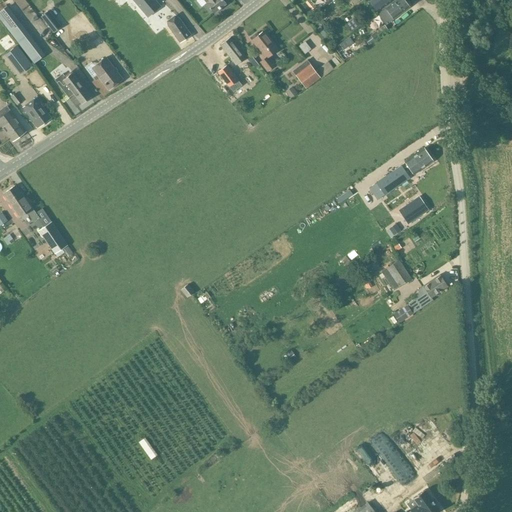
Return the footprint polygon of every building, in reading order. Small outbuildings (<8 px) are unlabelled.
[(133,0),(148,17),(160,6),(154,0),(133,0)] [(213,13),(226,4),(222,0),(204,0),(206,2),(205,3),(213,13)] [(368,0),(377,11),(384,6),(392,0),(368,0)] [(409,6),(404,0),(396,0),(385,8),(393,19),(409,6)] [(7,5),(0,10),(0,18),(9,29),(34,62),(45,54),(19,21),(7,5)] [(94,5),(88,9),(101,27),(106,23),(94,5)] [(23,10),(29,18),(34,14),(28,6),(23,10)] [(41,16),(53,33),(62,26),(49,10),(41,16)] [(168,25),(180,42),(190,35),(179,18),(168,25)] [(376,31),(380,36),(388,30),(385,25),(376,31)] [(267,71),(275,65),(268,56),(278,49),(264,30),(251,40),(265,58),(260,62),(267,71)] [(380,36),(376,31),(371,36),(374,40),(380,36)] [(375,41),(371,36),(365,40),(369,45),(375,41)] [(237,65),(246,57),(230,37),(221,45),(230,57),(237,65)] [(31,65),(16,46),(7,53),(22,73),(31,65)] [(96,73),(107,89),(120,79),(104,57),(97,63),(101,69),(96,73)] [(238,98),(246,91),(242,86),(227,65),(218,72),(233,92),(238,98)] [(297,76),(306,88),(320,77),(311,65),(297,76)] [(91,96),(72,73),(66,78),(62,73),(55,79),(69,98),(74,94),(81,104),(91,96)] [(286,92),(290,98),(297,93),(293,87),(286,92)] [(23,107),(38,127),(51,118),(36,98),(23,107)] [(0,117),(0,123),(13,141),(26,131),(10,110),(0,117)] [(433,161),(423,148),(404,162),(413,175),(433,161)] [(370,188),(378,199),(385,194),(410,177),(401,166),(377,183),(370,188)] [(38,219),(39,218),(36,213),(16,185),(3,194),(19,217),(27,212),(34,222),(38,219)] [(428,210),(419,197),(399,210),(408,223),(428,210)] [(38,219),(45,227),(52,222),(43,208),(36,213),(39,218),(38,219)] [(3,213),(0,214),(0,226),(8,221),(3,213)] [(45,227),(39,231),(56,254),(68,245),(52,222),(45,227)] [(9,235),(4,239),(8,245),(14,241),(9,235)] [(411,279),(399,260),(381,272),(394,290),(411,279)] [(415,312),(433,300),(431,298),(448,287),(440,274),(423,286),(417,289),(418,291),(414,293),(417,297),(407,304),(394,313),(400,322),(414,313),(415,312)] [(181,290),(188,298),(194,292),(188,285),(181,290)] [(150,459),(157,455),(145,437),(138,441),(150,459)] [(425,490),(425,489),(413,498),(413,499),(414,499),(418,505),(411,510),(408,511),(406,511),(405,511),(436,511),(440,510),(439,509),(425,490)] [(397,511),(395,511),(375,511),(368,501),(353,511),(397,511)]
